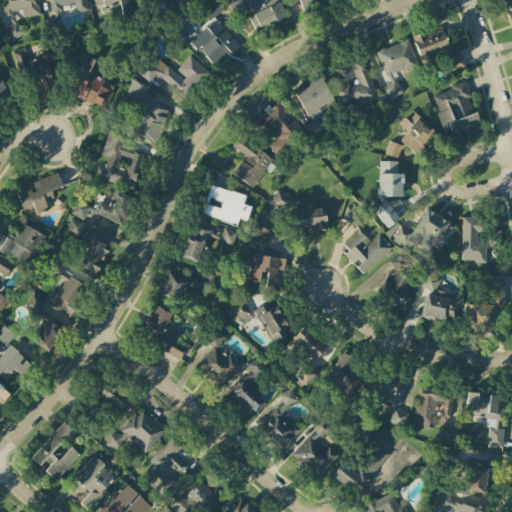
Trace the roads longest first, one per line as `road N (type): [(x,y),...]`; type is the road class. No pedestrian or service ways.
road 1 (residential): [(418,0),(307,44),(223,105),(174,179),(138,271),(100,338),(0,454)]
road 2 (residential): [(302,511),(150,370),(100,338)]
road 3 (residential): [(511,360),(425,354),(320,296)]
road 4 (residential): [(468,0),(511,159)]
road 5 (residential): [(510,151),(454,162),(442,180),(456,195),(511,185)]
